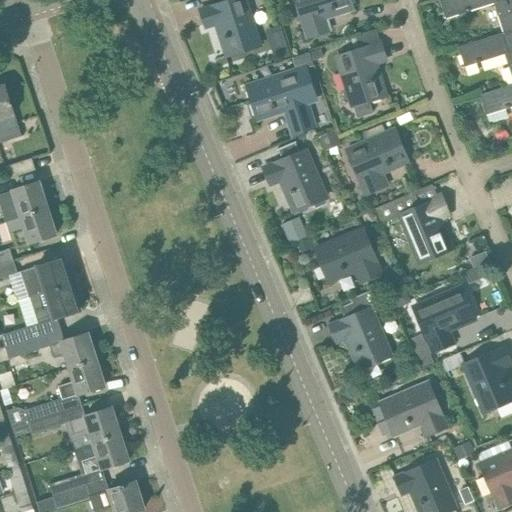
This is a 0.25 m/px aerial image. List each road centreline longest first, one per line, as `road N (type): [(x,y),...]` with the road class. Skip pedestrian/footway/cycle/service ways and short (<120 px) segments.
road 1 (tertiary): [(358,511),(141,0)]
road 2 (residential): [(190,511),(26,7)]
road 3 (residential): [(469,174),(403,0)]
